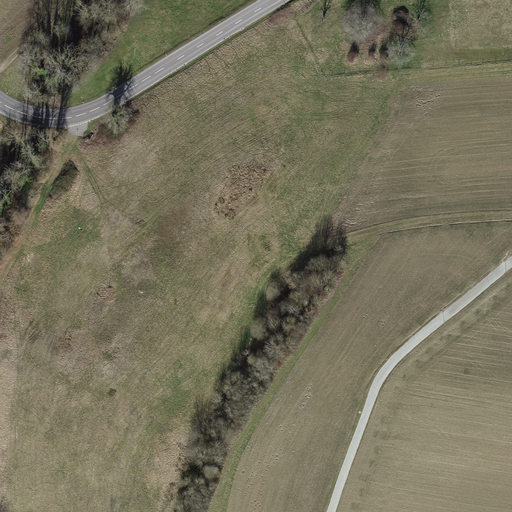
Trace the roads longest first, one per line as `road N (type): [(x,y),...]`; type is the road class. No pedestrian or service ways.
road 1 (track): [(511,261),(385,366),(333,511)]
road 2 (tertiary): [(0,99),(23,115),(82,114),(274,0)]
road 3 (track): [(82,114),(0,316)]
